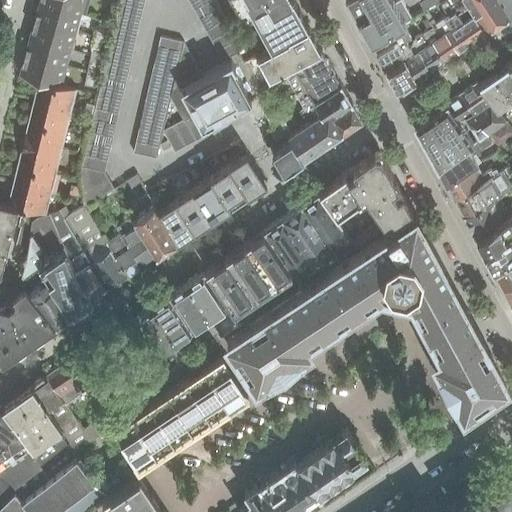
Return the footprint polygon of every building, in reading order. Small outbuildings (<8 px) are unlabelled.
[(38,0),(18,73),(38,78),(61,84),(84,0),(38,0)] [(206,0),(193,8),(199,18),(219,7),(215,0),(206,0)] [(307,26),(292,0),(230,0),(243,24),(254,18),(270,47),(287,37),(307,26)] [(400,0),(399,0),(394,3),(392,0),(346,0),(369,41),(412,19),(400,0)] [(423,0),(422,1),(427,8),(431,6),(427,0),(423,0)] [(459,50),(471,41),(460,22),(463,20),(450,0),(442,0),(440,1),(447,14),(444,16),(451,28),(446,30),(459,50)] [(471,41),(484,33),(471,13),(466,5),(459,9),(453,0),(450,0),(463,20),(460,22),(471,41)] [(463,0),(466,5),(471,13),(484,33),(499,23),(487,6),(484,8),(479,0),(463,0)] [(501,0),(479,0),(484,8),(487,6),(499,23),(511,14),(501,0)] [(511,0),(501,0),(511,14),(511,13),(511,0)] [(419,3),(423,10),(427,8),(422,1),(419,3)] [(119,2),(116,13),(139,19),(142,7),(119,2)] [(419,13),(423,10),(419,3),(414,5),(419,13)] [(204,29),(225,17),(219,7),(199,18),(204,29)] [(136,31),(139,19),(116,13),(113,25),(136,31)] [(425,43),(416,48),(430,69),(444,60),(431,39),(437,35),(427,21),(428,20),(425,16),(420,20),(426,28),(419,33),(425,43)] [(437,35),(431,39),(444,60),(459,50),(446,30),(451,28),(444,16),(436,22),(432,17),(428,20),(427,21),(437,35)] [(204,29),(210,39),(231,28),(225,17),(204,29)] [(102,38),(105,27),(96,25),(93,36),(102,38)] [(113,25),(110,37),(134,42),(136,31),(113,25)] [(257,55),(268,76),(319,47),(307,25),(307,26),(287,37),(270,47),(257,55)] [(395,61),(405,55),(414,49),(409,40),(411,38),(405,25),(391,33),(393,36),(395,41),(375,51),(384,68),(395,61)] [(210,39),(216,50),(237,38),(231,28),(210,39)] [(418,78),(430,69),(416,48),(425,43),(419,33),(411,38),(409,40),(414,49),(405,55),(418,78)] [(159,35),(157,47),(180,52),(183,40),(159,35)] [(100,50),(102,38),(93,36),(91,48),(100,50)] [(108,48),(131,54),(134,42),(110,37),(108,48)] [(243,48),(237,38),(216,50),(222,60),(243,48)] [(183,40),(180,52),(177,64),(175,75),(174,76),(178,83),(199,71),(183,40)] [(157,47),(154,58),(177,64),(180,52),(157,47)] [(305,104),(299,93),(295,86),(330,65),(319,47),(268,76),(283,104),(296,97),(302,106),(305,104)] [(105,60),(128,65),(131,54),(108,48),(107,52),(105,60)] [(418,78),(405,55),(395,61),(408,84),(418,78)] [(154,58),(151,70),(175,75),(177,64),(154,58)] [(97,62),(88,60),(85,72),(94,74),(97,62)] [(102,72),(125,77),(128,65),(105,60),(104,64),(102,72)] [(511,66),(507,60),(490,72),(509,100),(511,98),(511,66)] [(181,87),(201,125),(249,98),(229,61),(181,87)] [(408,84),(395,61),(384,68),(394,87),(401,89),(408,84)] [(334,113),(352,103),(330,65),(295,86),(299,93),(305,104),(302,106),(298,108),(304,120),(313,115),(316,120),(322,115),(332,109),(334,113)] [(151,70),(149,81),(172,87),(174,76),(175,75),(151,70)] [(92,85),(94,74),(85,72),(83,83),(92,85)] [(99,83),(123,89),(125,77),(102,72),(99,83)] [(497,108),(509,100),(490,72),(477,82),(488,99),(504,121),(505,121),(497,108)] [(77,88),(61,84),(38,78),(23,138),(62,148),(77,88)] [(172,87),(149,81),(146,93),(169,98),(172,87)] [(477,82),(460,93),(472,110),(488,99),(477,82)] [(120,100),(123,89),(99,83),(97,95),(120,100)] [(146,93),(143,105),(166,110),(169,98),(146,93)] [(472,110),(460,93),(446,103),(457,120),(472,110)] [(97,95),(94,106),(117,112),(120,100),(97,95)] [(472,110),(457,120),(442,131),(437,134),(423,144),(436,167),(466,147),(486,134),(504,121),(488,99),(472,110)] [(86,103),(84,111),(91,112),(93,104),(86,103)] [(271,151),(282,169),(282,170),(302,156),(289,134),(292,133),(291,131),(273,103),(261,111),(272,127),(268,129),(279,146),(271,151)] [(352,103),(334,113),(334,114),(343,130),(345,128),(360,118),(352,103)] [(442,131),(457,120),(446,103),(425,117),(437,134),(442,131)] [(166,110),(143,105),(140,116),(164,122),(166,110)] [(114,124),(117,112),(94,106),(91,118),(114,124)] [(332,109),(322,115),(316,120),(313,115),(304,120),(305,122),(291,131),(292,133),(289,134),(302,156),(314,148),(341,130),(343,130),(334,114),(334,113),(332,109)] [(205,133),(194,112),(183,118),(194,139),(205,133)] [(140,116),(138,128),(161,133),(162,129),(164,122),(140,116)] [(425,117),(413,125),(423,144),(437,134),(425,117)] [(91,118),(88,130),(112,135),(114,124),(91,118)] [(183,118),(173,123),(184,144),(194,139),(183,118)] [(80,120),(77,131),(85,133),(87,121),(80,120)] [(511,127),(507,121),(489,133),(497,144),(511,133),(511,127)] [(184,144),(173,123),(162,129),(173,150),(184,144)] [(138,128),(135,139),(158,145),(161,133),(138,128)] [(109,147),(112,135),(88,130),(86,141),(109,147)] [(486,134),(466,147),(436,167),(445,182),(476,162),(471,154),(490,141),(486,134)] [(156,156),(158,145),(135,139),(132,151),(156,156)] [(61,151),(22,141),(6,203),(45,213),(46,212),(61,151)] [(86,141),(83,153),(106,158),(109,147),(86,141)] [(167,141),(159,145),(162,151),(170,147),(167,141)] [(246,150),(228,162),(247,192),(266,180),(246,150)] [(355,246),(356,245),(412,209),(380,153),(374,152),(318,190),(326,203),(355,246)] [(83,153),(80,164),(103,170),(106,158),(83,153)] [(247,192),(228,162),(209,174),(228,205),(247,192)] [(477,163),(476,162),(445,182),(454,199),(498,172),(495,166),(481,174),(476,164),(477,163)] [(113,187),(103,170),(80,164),(79,170),(83,204),(113,187)] [(454,199),(462,215),(496,194),(498,192),(493,182),(503,177),(500,171),(498,172),(454,199)] [(136,172),(126,179),(130,186),(141,179),(136,172)] [(228,205),(209,174),(192,186),(211,216),(228,205)] [(69,194),(80,196),(78,186),(70,185),(69,194)] [(211,216),(192,186),(174,198),(193,228),(211,216)] [(326,203),(318,190),(315,192),(300,203),(329,249),(330,248),(322,237),(330,231),(347,257),(359,249),(356,245),(355,246),(326,203)] [(176,239),(174,236),(153,204),(145,193),(137,198),(145,210),(133,218),(153,255),(176,239)] [(509,216),(508,215),(496,194),(462,215),(474,237),(509,216)] [(193,228),(174,198),(157,209),(176,239),(193,228)] [(45,213),(6,203),(0,201),(0,267),(12,223),(20,225),(29,228),(30,219),(36,215),(45,213)] [(109,285),(125,274),(109,250),(111,248),(107,241),(86,203),(67,213),(94,259),(109,285)] [(329,249),(300,203),(281,215),(317,272),(326,266),(311,244),(316,241),(324,252),(329,249)] [(58,209),(63,216),(69,212),(65,205),(58,209)] [(74,271),(75,270),(92,298),(105,289),(89,262),(57,209),(49,211),(56,230),(74,271)] [(29,228),(26,248),(21,275),(31,268),(39,262),(72,312),(92,298),(75,270),(74,271),(56,230),(49,211),(36,215),(30,219),(29,228)] [(480,247),(483,254),(502,242),(499,237),(511,229),(511,212),(508,215),(509,216),(474,237),(480,247)] [(415,215),(225,340),(255,384),(309,348),(305,342),(379,292),(411,299),(441,355),(434,359),(463,412),(505,383),(415,215)] [(317,272),(281,215),(265,227),(286,262),(287,263),(296,257),(309,277),(317,272)] [(139,265),(153,255),(133,218),(132,219),(135,224),(121,233),(128,246),(139,265)] [(26,248),(29,228),(20,225),(15,245),(26,248)] [(228,303),(286,262),(265,227),(205,268),(228,303)] [(511,229),(499,237),(502,242),(483,254),(494,274),(511,261),(511,229)] [(125,274),(139,265),(128,246),(121,233),(107,241),(111,248),(109,250),(125,274)] [(511,261),(494,274),(503,293),(511,287),(511,261)] [(41,282),(30,290),(54,324),(72,312),(39,262),(31,268),(41,282)] [(187,280),(210,315),(227,303),(204,269),(187,280)] [(169,292),(192,327),(210,315),(187,280),(169,292)] [(11,295),(4,301),(31,340),(54,324),(30,290),(28,292),(23,286),(11,295)] [(511,287),(503,293),(511,310),(511,287)] [(175,339),(192,327),(169,292),(152,304),(175,339)] [(0,358),(1,361),(2,361),(31,340),(4,301),(0,303),(0,358)] [(185,355),(175,339),(152,304),(135,316),(135,317),(143,327),(144,327),(159,350),(167,344),(176,360),(185,355)] [(84,389),(85,389),(86,390),(101,379),(97,373),(94,369),(95,369),(82,350),(65,361),(84,389)] [(246,389),(247,389),(222,351),(203,364),(228,401),(236,396),(237,398),(248,391),(246,389)] [(65,361),(47,373),(46,374),(65,402),(84,389),(65,361)] [(203,364),(185,375),(210,413),(218,408),(219,410),(229,403),(228,401),(203,364)] [(75,416),(65,402),(46,374),(31,384),(49,411),(60,426),(75,416)] [(185,375),(167,387),(192,425),(200,420),(201,422),(211,415),(210,413),(185,375)] [(49,411),(31,384),(0,405),(0,407),(16,429),(23,440),(29,450),(60,426),(49,411)] [(193,427),(192,425),(167,387),(149,399),(174,437),(182,432),(183,434),(193,427)] [(149,399),(131,411),(156,449),(164,444),(165,446),(175,439),(174,437),(149,399)] [(0,454),(23,440),(16,429),(0,407),(0,454)] [(81,425),(89,437),(110,422),(102,411),(92,418),(91,417),(81,425)] [(157,451),(156,449),(131,411),(113,423),(138,461),(146,456),(147,458),(157,451)] [(89,437),(81,425),(75,416),(60,426),(63,430),(58,434),(71,451),(89,437)] [(0,511),(79,511),(103,495),(71,451),(58,434),(63,430),(60,426),(29,450),(23,440),(0,454),(0,511)] [(346,428),(298,460),(317,491),(366,457),(346,428)] [(241,511),(240,511),(286,511),(317,491),(298,460),(259,487),(256,483),(244,491),(250,500),(238,507),(241,511)] [(139,473),(101,499),(95,503),(96,504),(102,500),(109,511),(121,511),(151,492),(139,473)] [(511,511),(511,473),(455,511),(511,511)] [(160,511),(164,510),(151,492),(121,511),(160,511)] [(234,503),(226,508),(228,511),(231,511),(238,508),(234,503)]
